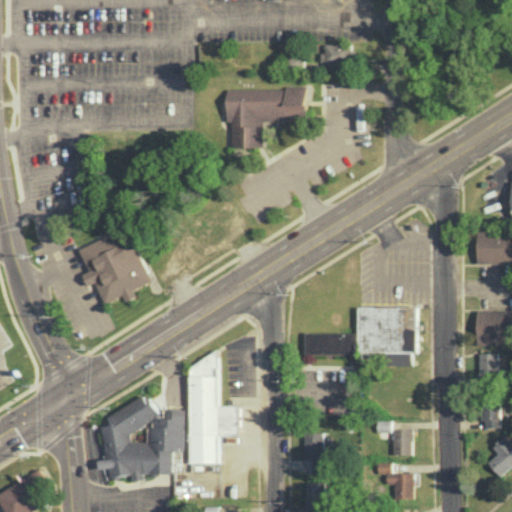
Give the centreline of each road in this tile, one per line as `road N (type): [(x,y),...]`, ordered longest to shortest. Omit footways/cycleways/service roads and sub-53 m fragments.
road 1 (secondary): [(84,392),(511,117)]
road 2 (residential): [(453,511),(438,163)]
road 3 (residential): [(276,511),(275,269)]
road 4 (residential): [(404,185),(400,0)]
road 5 (residential): [(84,392),(42,326),(14,245)]
